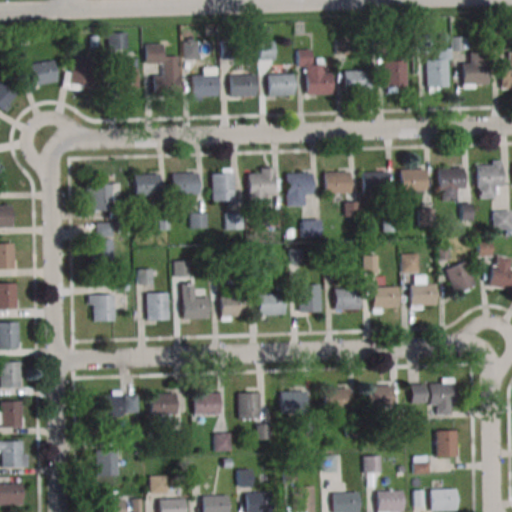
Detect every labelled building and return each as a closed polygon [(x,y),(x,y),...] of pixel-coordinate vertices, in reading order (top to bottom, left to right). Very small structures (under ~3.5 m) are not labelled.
[(125,49),(125,33),(106,33),(106,49),(125,49)] [(257,59),(273,59),(273,41),(257,41),(257,59)] [(90,92),(96,61),(68,57),(63,88),(90,92)] [(29,85),(56,81),(52,60),(26,64),(29,85)] [(382,61),(404,60),(405,88),(383,89),(382,61)] [(423,61),(445,60),(446,87),(424,88),(423,61)] [(459,64),(485,63),(485,83),(460,84),(459,64)] [(498,64),(511,63),(511,84),(499,85),(498,64)] [(114,70),(136,69),(137,96),(115,97),(114,70)] [(342,71),(367,71),(368,91),(342,92),(342,71)] [(303,74),(329,73),(329,94),(304,95),(303,74)] [(265,75),(291,75),(292,95),(266,96),(265,75)] [(150,76),(176,76),(177,96),(151,97),(150,76)] [(188,76),(214,76),(215,96),(189,97),(188,76)] [(227,77),(253,76),(253,96),(228,97),(227,77)] [(0,77),(0,109),(1,110),(17,93),(1,77),(0,77)] [(474,167),(499,166),(500,187),(474,188),(474,167)] [(435,169),(461,168),(462,189),(436,190),(435,169)] [(397,171),(423,170),(424,191),(398,192),(397,171)] [(321,174),(347,173),(348,193),(322,194),(321,174)] [(359,173),(385,173),(386,193),(360,194),(359,173)] [(131,175),(157,174),(158,195),(132,196),(131,175)] [(169,175),(195,174),(196,194),(170,195),(169,175)] [(209,175),(231,174),(232,201),(210,202),(209,175)] [(245,174),(271,174),(272,194),(263,195),(264,205),(246,206),(245,174)] [(283,175),(309,174),(310,195),(302,195),(302,206),(284,207),(283,175)] [(117,184),(87,184),(87,211),(109,211),(109,200),(117,200),(117,184)] [(471,203),(459,203),(459,226),(471,226),(471,203)] [(0,204),(0,227),(10,227),(10,205),(0,204)] [(432,208),(416,208),(416,225),(432,225),(432,208)] [(509,210),(490,210),(490,229),(509,229),(509,210)] [(205,228),(204,212),(188,212),(188,228),(205,228)] [(319,237),(319,219),(300,219),(300,237),(319,237)] [(111,239),(92,239),(92,260),(111,260),(111,239)] [(0,244),(12,244),(13,271),(0,271),(0,244)] [(289,263),(300,263),(300,248),(289,248),(289,263)] [(416,272),(416,253),(399,253),(399,272),(416,272)] [(361,255),(361,272),(375,272),(375,255),(361,255)] [(487,287),(511,290),(511,287),(511,267),(509,267),(510,258),(491,255),(487,287)] [(188,276),(188,259),(171,259),(171,276),(188,276)] [(474,284),(462,260),(442,270),(454,294),(474,284)] [(136,284),(151,284),(151,268),(136,268),(136,284)] [(0,284),(14,284),(15,310),(0,310),(0,284)] [(319,284),(297,284),(297,312),(319,312),(319,284)] [(407,286),(433,285),(433,305),(408,306),(407,286)] [(369,288),(395,287),(395,308),(370,309),(369,288)] [(331,289),(357,288),(357,309),(332,310),(331,289)] [(166,293),(144,293),(144,319),(166,319),(166,293)] [(113,294),(87,294),(87,321),(113,321),(113,294)] [(255,295),(280,294),(281,315),(255,316),(255,295)] [(217,297),(243,296),(243,316),(218,317),(217,297)] [(180,299),(205,298),(206,319),(180,320),(180,299)] [(0,323),(16,323),(16,350),(0,350),(0,323)] [(0,363),(18,363),(18,389),(0,389),(0,363)] [(409,383),(409,403),(427,403),(427,415),(453,414),(453,382),(409,383)] [(365,387),(390,386),(391,407),(365,408),(365,387)] [(321,390),(347,389),(347,410),(322,411),(321,390)] [(259,419),(259,392),(236,392),(236,419),(259,419)] [(277,393),(303,392),(303,412),(278,413),(277,393)] [(190,395),(216,394),(216,415),(191,415),(190,395)] [(146,396),(172,395),(173,415),(147,416),(146,396)] [(93,397),(118,397),(119,417),(93,418),(93,397)] [(0,402),(19,402),(19,429),(0,429),(0,402)] [(254,424),(255,439),(269,439),(269,424),(254,424)] [(434,456),(455,456),(455,430),(434,430),(434,456)] [(212,451),(229,451),(229,432),(212,432),(212,451)] [(0,442),(19,442),(20,468),(0,468),(0,442)] [(92,451),(114,450),(115,477),(93,477),(92,451)] [(335,472),(335,455),(319,455),(319,472),(335,472)] [(379,473),(379,456),(361,456),(361,473),(379,473)] [(412,473),(427,473),(427,456),(412,456),(412,473)] [(236,487),(251,487),(251,468),(236,468),(236,487)] [(147,492),(163,492),(163,476),(147,476),(147,492)] [(20,482),(0,482),(0,503),(20,504),(20,482)] [(312,511),(312,486),(291,486),(290,511),(312,511)] [(428,489),(454,488),(455,509),(429,510),(428,489)] [(375,491),(400,490),(401,510),(375,511),(375,491)] [(243,511),(243,492),(269,491),(269,511),(243,511)] [(331,511),(331,492),(356,491),(357,511),(331,511)] [(99,511),(139,511),(139,499),(131,499),(131,511),(122,511),(122,492),(99,492),(99,511)] [(199,511),(199,495),(225,494),(225,511),(199,511)] [(157,511),(157,498),(182,497),(182,511),(157,511)]
